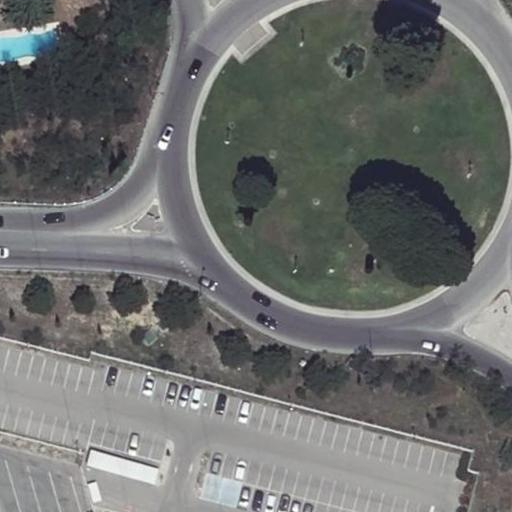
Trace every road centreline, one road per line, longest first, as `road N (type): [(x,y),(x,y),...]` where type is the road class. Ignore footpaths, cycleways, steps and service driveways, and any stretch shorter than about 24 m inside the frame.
road 1 (secondary): [(194,258),(272,318),(314,332),(425,330)]
road 2 (secondary): [(0,233),(194,258)]
road 3 (secondary): [(165,159),(102,216),(0,230)]
